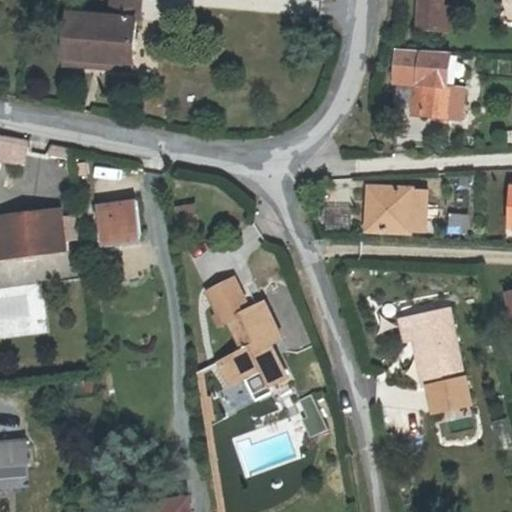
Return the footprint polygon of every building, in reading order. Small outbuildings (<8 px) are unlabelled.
[(108,60),(108,67),(134,70),(137,20),(140,20),(141,0),(114,0),(114,18),(70,14),(66,57),(108,60)] [(420,0),(418,27),(441,29),(443,7),(443,0),(420,0)] [(453,8),(443,7),(441,29),(451,29),(453,8)] [(452,52),(395,49),(395,82),(426,83),(428,83),(430,69),(450,72),(452,52)] [(66,64),(108,67),(108,60),(66,57),(66,64)] [(415,94),(413,113),(461,120),(466,88),(448,86),(450,72),(430,69),(428,83),(426,83),(425,95),(415,94)] [(30,142),(2,137),(0,152),(0,162),(25,166),(30,142)] [(70,150),(54,147),(51,159),(72,163),(70,150)] [(372,188),(370,231),(414,233),(416,190),(416,189),(372,188)] [(416,190),(414,233),(429,234),(431,191),(416,190)] [(100,207),(102,224),(120,222),(119,218),(140,215),(138,201),(100,207)] [(193,202),(178,204),(180,223),(195,222),(193,202)] [(321,233),(347,234),(348,205),(323,204),(321,233)] [(64,210),(0,218),(0,259),(69,251),(68,241),(65,216),(64,210)] [(463,231),(466,213),(447,210),(444,228),(463,231)] [(79,214),(65,216),(68,241),(82,239),(79,214)] [(143,235),(140,215),(119,218),(120,222),(102,224),(105,241),(143,235)] [(240,305),(247,301),(236,280),(210,294),(221,315),(240,305)] [(248,380),(252,388),(269,378),(274,388),(291,379),(280,356),(272,360),(267,349),(274,345),(284,340),(266,303),(244,314),(231,321),(232,321),(246,348),(222,363),(234,387),(248,380)] [(240,305),(221,315),(225,325),(232,321),(231,321),(244,314),(240,305)] [(410,321),(414,339),(425,389),(432,387),(437,409),(472,402),(452,309),(410,318),(410,321)] [(405,341),(414,339),(410,321),(401,323),(405,341)] [(280,356),(274,345),(267,349),(272,360),(280,356)] [(276,393),(274,388),(269,378),(252,388),(258,401),(276,393)] [(422,435),(420,408),(407,409),(405,388),(381,389),(382,401),(388,400),(391,437),(422,435)] [(295,399),(308,435),(330,427),(317,392),(295,399)] [(291,428),(299,442),(306,438),(297,424),(291,428)] [(0,465),(29,463),(27,443),(0,444),(0,465)] [(184,511),(183,498),(133,504),(133,511),(184,511)]
